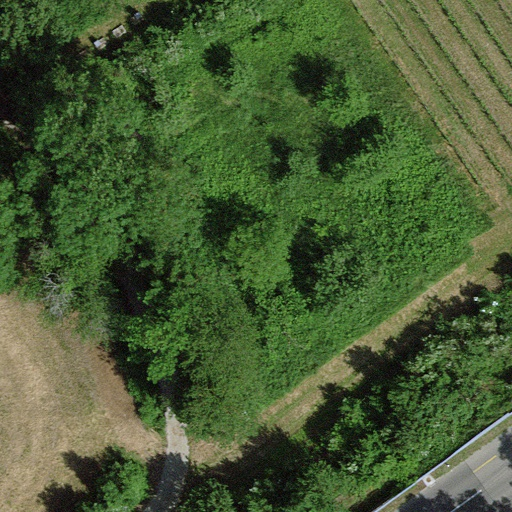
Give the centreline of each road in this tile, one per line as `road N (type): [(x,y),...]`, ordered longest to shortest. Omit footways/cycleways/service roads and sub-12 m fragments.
road 1 (track): [(171,487),(176,427),(158,343),(81,192),(0,101)]
road 2 (track): [(171,487),(511,249)]
